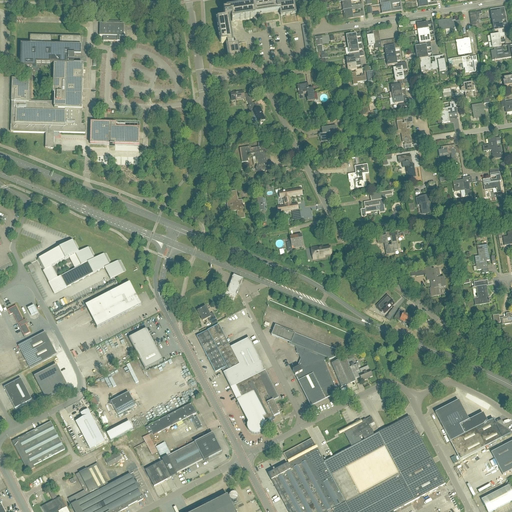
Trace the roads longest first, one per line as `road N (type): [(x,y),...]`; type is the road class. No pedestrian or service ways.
road 1 (unclassified): [(511,374),(357,252),(255,73),(201,80)]
road 2 (secondary): [(381,330),(297,275),(175,226)]
road 3 (secondary): [(173,244),(381,330)]
road 4 (unclassified): [(27,277),(81,390),(14,431)]
road 5 (residential): [(311,33),(511,0)]
road 6 (secondary): [(175,226),(0,155)]
road 7 (tertiary): [(243,459),(160,299)]
road 8 (secondary): [(0,173),(166,241)]
road 9 (secondary): [(511,386),(381,330)]
road 10 (unclassified): [(470,511),(412,400)]
road 11 (unclassified): [(305,426),(382,385),(399,386),(412,400)]
